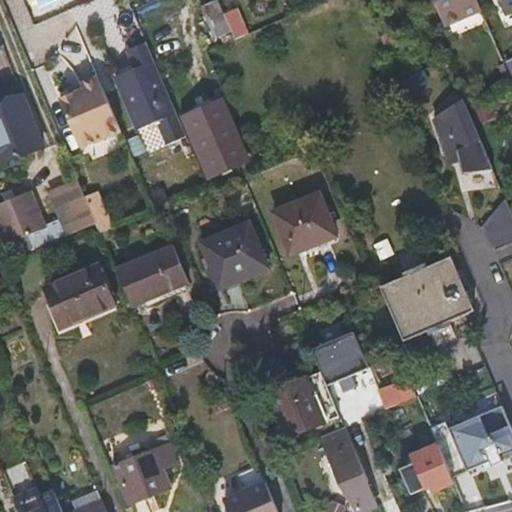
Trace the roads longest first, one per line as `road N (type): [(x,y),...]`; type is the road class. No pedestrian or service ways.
road 1 (unknown): [(31,301),(116,511)]
road 2 (unknown): [(511,393),(452,227)]
